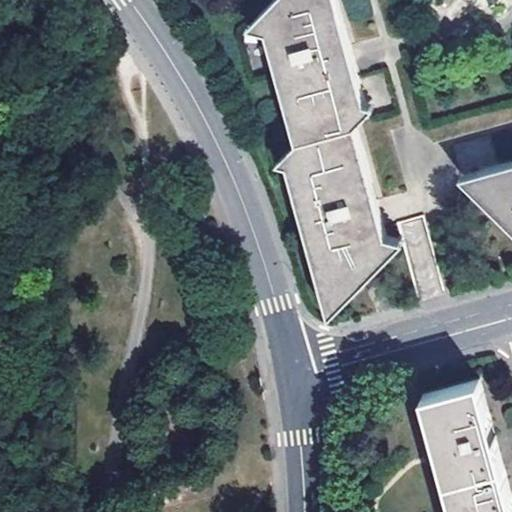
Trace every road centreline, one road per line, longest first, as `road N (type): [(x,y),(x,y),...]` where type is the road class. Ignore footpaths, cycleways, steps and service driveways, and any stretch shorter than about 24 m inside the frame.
road 1 (residential): [(130,0),(179,71),(218,149),(263,265),(291,371)]
road 2 (residential): [(511,310),(291,371)]
road 3 (residential): [(291,371),(301,511)]
